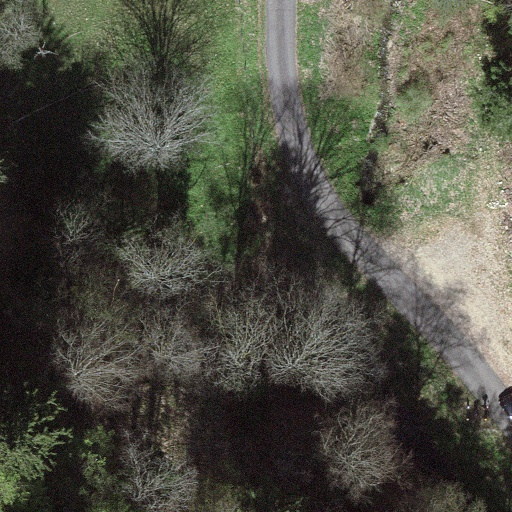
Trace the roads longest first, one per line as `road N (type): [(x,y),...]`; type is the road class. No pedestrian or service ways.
road 1 (unclassified): [(511,430),(428,316),(331,217),(302,164),(282,75),(281,0)]
road 2 (track): [(428,316),(511,0)]
